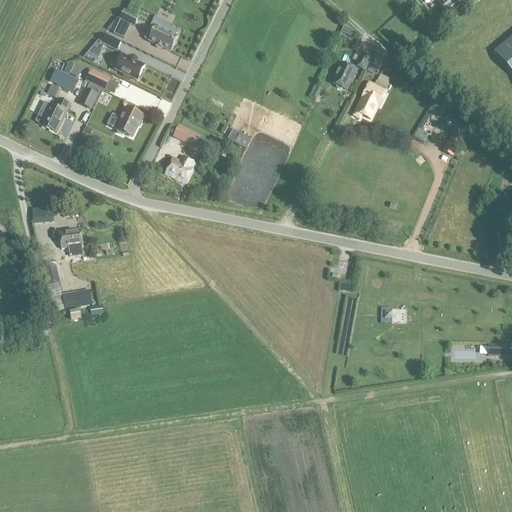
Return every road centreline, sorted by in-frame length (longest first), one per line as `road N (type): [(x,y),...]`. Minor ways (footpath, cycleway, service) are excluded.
road 1 (track): [(511,373),(0,446)]
road 2 (unclassified): [(511,276),(129,198)]
road 3 (track): [(318,401),(129,198)]
road 4 (track): [(511,161),(324,0)]
road 5 (unclassified): [(129,198),(228,0)]
road 6 (unclassified): [(129,198),(0,140)]
